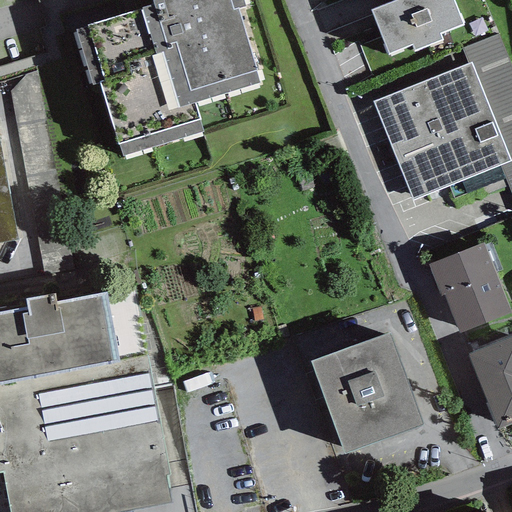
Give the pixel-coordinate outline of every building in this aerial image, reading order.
[(152,0),(153,2),(142,5),(156,50),(162,48),(179,104),(195,99),(261,80),(238,5),(245,3),(243,0),(152,0)] [(453,0),(388,0),(371,7),(388,51),(412,42),(414,48),(441,38),(439,31),(462,21),(453,0)] [(156,50),(142,5),(88,21),(89,25),(75,29),(92,82),(99,80),(121,154),(204,129),(195,99),(179,104),(162,48),(156,50)] [(463,47),(470,61),(510,160),(499,164),(511,198),(511,64),(499,33),(463,47)] [(413,199),(499,164),(510,160),(470,61),(373,100),(413,199)] [(0,142),(0,238),(18,235),(0,142)] [(23,153),(10,156),(14,176),(27,173),(23,153)] [(484,241),(429,262),(441,293),(444,292),(460,331),(511,311),(484,241)] [(29,305),(0,310),(0,380),(117,358),(104,291),(56,300),(54,290),(28,295),(29,305)] [(389,330),(311,358),(344,450),(423,422),(389,330)] [(511,334),(468,351),(497,428),(511,422),(511,334)] [(0,380),(0,470),(2,470),(10,511),(109,511),(170,501),(165,475),(169,474),(147,353),(117,358),(0,380)]
